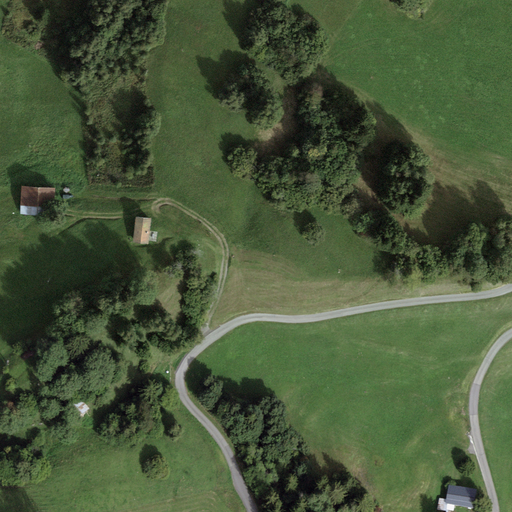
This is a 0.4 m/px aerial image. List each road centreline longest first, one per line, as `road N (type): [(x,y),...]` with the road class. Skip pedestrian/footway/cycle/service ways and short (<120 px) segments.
road 1 (unclassified): [(252,511),(223,442),(181,391),(180,371),(195,350),(255,317),(319,317),(511,286)]
road 2 (track): [(208,339),(226,253),(206,222),(166,198),(75,195)]
road 3 (unclassified): [(511,332),(488,357),(474,398),(494,511)]
